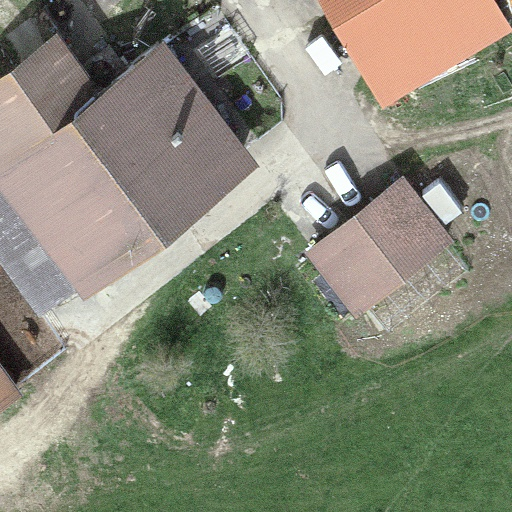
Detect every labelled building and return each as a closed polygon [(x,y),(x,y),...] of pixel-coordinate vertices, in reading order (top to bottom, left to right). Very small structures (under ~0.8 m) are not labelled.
[(500,18),(489,0),(326,0),(378,89),(500,18)] [(0,77),(0,124),(75,69),(54,41),(63,33),(44,7),(0,37),(0,41),(17,66),(0,77)] [(109,44),(75,69),(0,124),(0,241),(44,303),(242,151),(158,41),(125,66),(109,44)] [(312,248),(357,306),(446,237),(401,179),(312,248)] [(0,397),(15,386),(0,365),(0,397)]
